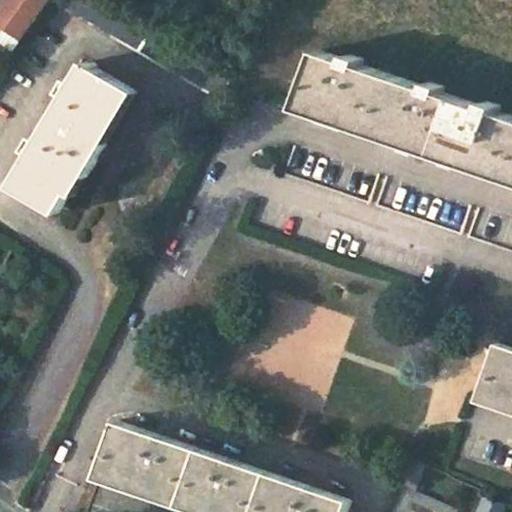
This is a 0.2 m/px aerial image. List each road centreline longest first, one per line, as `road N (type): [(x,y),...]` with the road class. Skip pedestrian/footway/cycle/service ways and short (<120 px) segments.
road 1 (unknown): [(0,489),(82,328),(93,270),(0,178)]
road 2 (unknown): [(0,157),(69,31),(97,33),(240,104)]
road 3 (unknown): [(106,380),(376,482),(386,490),(386,511)]
